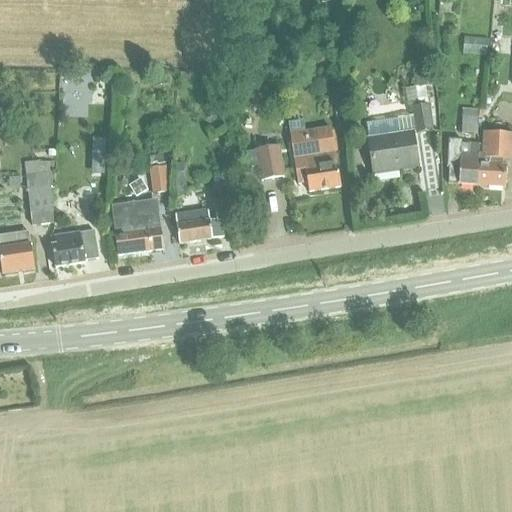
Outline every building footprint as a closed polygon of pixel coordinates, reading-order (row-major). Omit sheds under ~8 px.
[(463,40),(461,56),(484,57),(486,42),(463,40)] [(430,132),(426,108),(414,111),(418,134),(430,132)] [(475,136),(477,112),(461,111),(459,135),(475,136)] [(418,172),(413,134),(398,136),(396,122),(366,126),(368,141),(366,141),(372,184),(398,181),(398,175),(418,172)] [(339,188),(334,156),(330,131),(289,138),(297,186),(306,185),(307,194),(339,188)] [(475,178),(475,188),(503,189),(504,168),(500,167),(501,161),(511,162),(511,158),(511,136),(482,134),(480,156),(477,156),(475,178)] [(91,151),(104,152),(104,141),(92,140),(91,151)] [(475,178),(477,156),(477,155),(477,147),(459,146),(460,142),(448,141),(446,168),(447,168),(446,186),(475,188),(475,178)] [(260,184),(284,180),(279,150),(255,153),(260,184)] [(25,164),(31,227),(53,225),(51,198),(47,163),(41,164),(41,162),(25,164)] [(168,193),(164,170),(148,172),(152,196),(168,193)] [(229,196),(228,174),(213,175),(213,196),(229,196)] [(9,180),(9,190),(20,190),(20,180),(9,180)] [(222,238),(219,221),(215,222),(213,215),(206,216),(206,212),(174,218),(179,246),(222,238)] [(156,216),(139,219),(110,224),(116,257),(162,250),(156,216)] [(54,268),(98,260),(93,232),(54,239),(56,247),(51,248),(54,268)] [(33,270),(28,233),(0,237),(0,267),(1,275),(33,270)]
